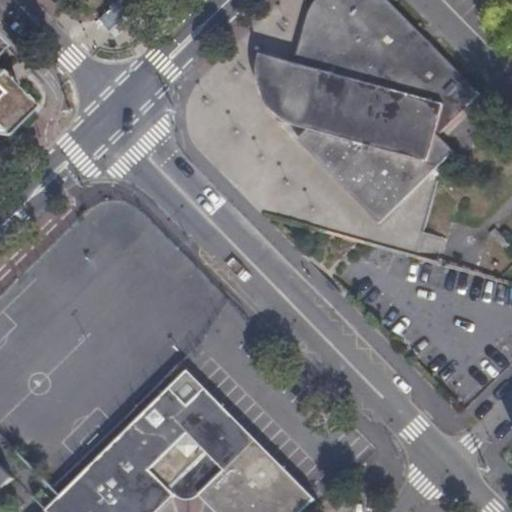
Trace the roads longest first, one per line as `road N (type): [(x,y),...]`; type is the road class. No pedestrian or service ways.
road 1 (residential): [(120,115),(444,464)]
road 2 (residential): [(0,228),(120,115)]
road 3 (residential): [(8,0),(120,115)]
road 4 (residential): [(232,0),(120,115)]
